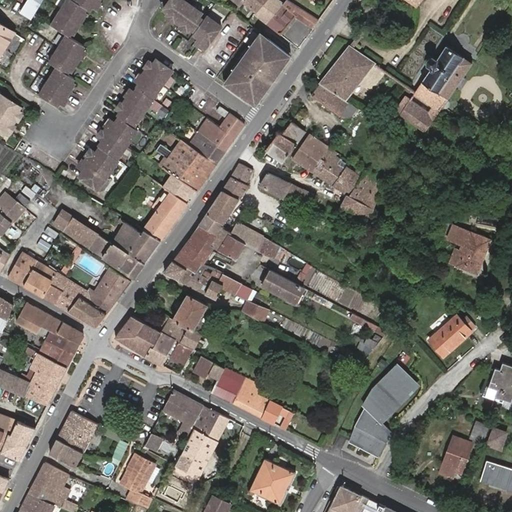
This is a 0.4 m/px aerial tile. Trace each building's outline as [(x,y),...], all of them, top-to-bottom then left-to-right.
[(32,18),(42,0),(27,0),(21,12),(32,18)] [(66,0),(58,13),(80,27),(87,16),(84,14),(87,9),(72,0),(71,0),(66,0)] [(72,0),(87,9),(90,12),(93,7),(95,8),(98,3),(100,0),(72,0)] [(173,20),(177,23),(190,4),(183,0),(169,0),(163,8),(170,13),(168,16),(173,20)] [(241,0),(244,2),(256,12),(256,14),(264,21),(280,2),(276,0),(241,0)] [(289,0),(281,0),(280,2),(264,21),(281,34),(295,15),(314,28),(320,20),(289,0)] [(190,4),(177,23),(181,26),(186,30),(188,27),(194,32),(204,18),(201,16),(202,13),(190,4)] [(75,36),(80,27),(58,13),(50,27),(65,36),(69,39),(72,35),(75,36)] [(205,47),(221,25),(206,15),(204,18),(194,32),(192,35),(199,39),(197,42),(202,45),(205,47)] [(0,55),(14,33),(0,23),(0,55)] [(264,34),(260,30),(250,45),(252,47),(254,48),(264,34)] [(254,48),(252,47),(234,72),(235,73),(226,86),(252,105),(263,89),(265,90),(278,72),(276,71),(289,54),(264,34),(254,48)] [(65,36),(56,50),(79,65),(82,60),(85,55),(82,53),(85,48),(69,39),(65,36)] [(319,85),(345,102),(374,64),(349,46),(319,85)] [(425,132),(471,63),(446,46),(436,59),(432,56),(427,59),(425,65),(429,68),(413,93),(432,107),(428,113),(408,100),(403,108),(394,102),(391,106),(388,104),(387,106),(425,132)] [(47,65),(57,70),(67,77),(70,73),(73,74),(79,65),(56,50),(47,65)] [(280,74),(293,57),(289,54),(276,71),(278,72),(280,74)] [(161,85),(170,73),(171,71),(155,59),(152,63),(150,62),(146,67),(143,72),(161,85)] [(48,84),(68,97),(74,88),(71,86),(74,81),(67,77),(57,70),(48,84)] [(235,73),(234,72),(232,70),(222,83),(226,86),(235,73)] [(151,100),(161,85),(143,72),(141,75),(135,82),(138,83),(134,88),(135,89),(151,100)] [(61,108),(65,102),(68,97),(48,84),(39,99),(56,110),(58,106),(61,108)] [(341,115),(348,105),(345,102),(319,85),(312,95),(341,115)] [(151,101),(151,100),(135,89),(132,92),(130,91),(127,96),(124,100),(142,113),(151,101)] [(268,92),(265,90),(263,89),(252,105),(257,108),(268,92)] [(1,92),(0,93),(0,110),(16,120),(18,117),(22,111),(19,109),(22,105),(1,92)] [(132,127),(142,113),(124,100),(121,104),(117,109),(119,111),(116,115),(118,117),(132,127)] [(348,121),(356,110),(348,105),(341,115),(348,121)] [(227,120),(231,114),(222,108),(218,114),(227,120)] [(16,120),(0,110),(0,129),(5,133),(8,128),(10,130),(14,124),(16,120)] [(226,151),(245,124),(231,114),(227,120),(223,126),(209,117),(198,132),(226,151)] [(138,131),(132,127),(118,117),(114,123),(111,121),(107,127),(105,130),(127,145),(138,131)] [(281,135),(295,144),(304,131),(291,122),(281,135)] [(116,161),(127,145),(105,130),(103,132),(99,138),(101,140),(97,147),(99,148),(116,161)] [(198,190),(217,164),(189,144),(182,139),(169,130),(161,143),(174,151),(164,165),(195,188),(198,190)] [(217,164),(226,151),(198,132),(189,144),(217,164)] [(295,144),(281,135),(278,133),(266,150),(283,161),(295,144)] [(293,159),(312,172),(327,150),(309,138),(293,159)] [(0,170),(3,172),(14,150),(0,143),(0,170)] [(87,158),(86,160),(108,176),(118,162),(116,161),(99,148),(94,155),(91,152),(87,158)] [(327,150),(312,172),(341,191),(354,173),(346,168),(343,171),(336,166),(340,160),(333,155),(334,152),(329,148),(327,150)] [(83,171),(79,176),(98,189),(108,176),(86,160),(84,163),(80,169),(83,171)] [(253,170),(239,163),(221,190),(238,199),(247,185),(244,183),(253,170)] [(164,165),(154,180),(170,191),(185,201),(195,188),(164,165)] [(347,195),(341,207),(367,220),(386,182),(365,171),(361,177),(354,173),(341,191),(347,195)] [(260,186),(285,198),(292,184),(269,172),(260,186)] [(31,188),(36,192),(40,187),(35,183),(31,188)] [(31,188),(26,184),(22,190),(31,197),(36,192),(31,188)] [(285,198),(308,210),(315,196),(292,184),(285,198)] [(223,223),(224,221),(238,199),(221,190),(206,214),(200,224),(217,233),(221,227),(223,223)] [(185,201),(170,191),(144,228),(145,229),(161,239),(188,203),(185,201)] [(21,193),(16,199),(25,206),(30,200),(21,193)] [(7,194),(0,201),(0,210),(13,221),(24,207),(7,194)] [(0,210),(0,232),(2,234),(13,221),(0,210)] [(54,223),(89,246),(98,233),(63,210),(54,223)] [(118,222),(123,228),(126,222),(120,218),(118,222)] [(262,235),(232,219),(229,224),(224,221),(223,223),(221,227),(231,233),(231,234),(243,241),(255,249),(262,235)] [(161,239),(145,229),(143,232),(126,222),(123,228),(114,243),(144,262),(161,239)] [(233,257),(243,241),(231,234),(231,233),(221,227),(217,233),(200,224),(187,242),(199,249),(203,245),(211,250),(213,246),(233,257)] [(489,240),(459,228),(452,225),(447,240),(461,246),(459,250),(454,248),(449,261),(476,273),(489,240)] [(48,227),(45,232),(56,239),(59,235),(48,227)] [(0,271),(2,272),(11,255),(5,252),(0,246),(0,236),(2,234),(0,232),(0,271)] [(98,233),(89,246),(134,276),(144,262),(114,243),(98,233)] [(279,246),(272,241),(262,235),(255,249),(273,258),(279,246)] [(40,239),(37,244),(48,251),(51,246),(40,239)] [(54,248),(62,253),(67,244),(60,239),(54,248)] [(201,264),(211,250),(203,245),(199,249),(187,242),(174,260),(188,267),(196,272),(201,264)] [(346,260),(350,251),(343,247),(338,257),(346,260)] [(356,254),(350,251),(346,260),(352,263),(356,254)] [(23,252),(10,277),(55,302),(62,289),(52,283),(58,273),(23,252)] [(188,267),(174,260),(164,272),(180,280),(188,267)] [(207,267),(201,264),(196,272),(188,267),(180,280),(205,292),(212,280),(203,275),(207,267)] [(90,302),(107,313),(131,280),(111,267),(97,291),(91,287),(88,292),(83,289),(79,295),(90,302)] [(216,298),(222,287),(222,286),(217,283),(222,274),(207,267),(203,275),(212,280),(205,292),(216,298)] [(304,288),(270,270),(261,286),(295,304),(304,288)] [(62,289),(55,302),(97,326),(107,313),(90,302),(79,295),(76,293),(68,287),(71,281),(58,273),(52,283),(62,289)] [(232,279),(223,275),(222,274),(217,283),(222,286),(222,287),(227,289),(232,279)] [(235,293),(240,283),(232,279),(227,289),(235,293)] [(252,289),(242,284),(240,283),(235,293),(246,299),(252,289)] [(200,300),(187,293),(173,318),(170,316),(161,332),(175,339),(178,334),(182,336),(189,327),(200,333),(213,308),(200,300)] [(14,306),(0,297),(0,317),(8,321),(14,306)] [(247,300),(242,311),(262,322),(268,309),(247,300)] [(81,333),(28,303),(18,321),(38,333),(38,335),(47,340),(74,353),(83,335),(81,333)] [(329,310),(323,321),(334,326),(339,314),(329,310)] [(161,332),(170,316),(165,314),(156,328),(132,315),(115,338),(145,355),(150,346),(152,347),(161,332)] [(461,320),(456,315),(430,339),(430,340),(443,355),(470,331),(469,330),(475,325),(466,315),(461,320)] [(200,333),(189,327),(182,336),(178,334),(175,339),(192,348),(200,333)] [(192,349),(192,348),(175,339),(161,332),(152,347),(150,346),(145,355),(162,364),(169,351),(173,353),(171,357),(184,364),(192,349)] [(361,336),(356,348),(370,354),(376,342),(361,336)] [(67,367),(74,353),(47,340),(40,354),(67,367)] [(30,349),(28,353),(37,358),(40,354),(30,349)] [(28,353),(26,357),(35,361),(27,377),(23,375),(22,378),(32,382),(27,395),(48,404),(67,367),(40,354),(37,358),(28,353)] [(227,380),(231,372),(200,355),(193,370),(207,377),(208,375),(218,380),(220,376),(227,380)] [(496,367),(487,393),(505,399),(511,402),(511,401),(511,364),(503,361),(500,368),(496,367)] [(396,363),(386,373),(407,394),(418,383),(396,363)] [(22,378),(0,367),(0,382),(1,383),(1,384),(27,395),(32,382),(22,378)] [(259,387),(231,372),(227,380),(220,376),(218,380),(211,392),(274,423),(278,415),(282,407),(256,393),(259,387)] [(357,425),(349,440),(374,453),(382,438),(377,435),(383,424),(380,422),(389,412),(387,410),(393,404),(395,406),(407,394),(386,373),(374,385),(376,386),(369,393),(371,395),(362,404),(364,406),(355,424),(357,425)] [(192,425),(203,404),(173,389),(163,410),(192,425)] [(505,399),(487,393),(485,398),(503,404),(505,399)] [(228,418),(203,404),(192,425),(191,426),(194,428),(175,464),(182,468),(180,472),(196,480),(228,418)] [(284,418),(288,410),(282,407),(278,415),(284,418)] [(57,438),(83,451),(98,423),(72,408),(57,438)] [(280,426),(286,429),(294,413),(288,410),(284,418),(280,426)] [(17,420),(0,413),(0,428),(6,431),(0,445),(0,450),(19,459),(35,428),(17,420)] [(469,438),(483,443),(489,426),(475,421),(469,438)] [(136,439),(142,441),(146,430),(140,428),(136,439)] [(119,440),(121,435),(109,429),(107,434),(119,440)] [(501,445),(505,433),(495,429),(491,441),(501,445)] [(151,433),(145,445),(153,449),(159,437),(151,433)] [(460,474),(472,443),(453,436),(439,473),(453,478),(455,472),(460,474)] [(102,447),(109,450),(113,440),(105,437),(102,447)] [(49,453),(74,465),(76,466),(83,451),(57,438),(49,453)] [(110,461),(118,465),(128,443),(120,439),(110,461)] [(127,467),(130,469),(137,454),(134,453),(127,467)] [(130,469),(129,471),(147,479),(155,464),(137,454),(130,469)] [(252,493),(253,491),(280,504),(295,472),(264,458),(248,491),(252,493)] [(491,479),(511,485),(511,468),(486,460),(480,480),(489,483),(491,479)] [(54,502),(63,507),(71,490),(64,486),(69,474),(45,461),(29,491),(54,502)] [(147,479),(129,471),(123,482),(133,488),(129,498),(148,506),(152,497),(141,491),(147,479)] [(0,489),(3,491),(9,479),(0,474),(0,489)] [(511,489),(511,485),(491,479),(489,483),(511,489)] [(354,511),(355,511),(363,494),(341,484),(327,511),(354,511)] [(24,500),(20,509),(26,511),(49,511),(54,502),(29,491),(24,500)] [(361,511),(369,497),(363,494),(355,511),(356,511),(361,511)] [(204,511),(223,511),(228,503),(213,496),(204,511)] [(381,511),(384,506),(379,503),(374,511),(381,511)]
